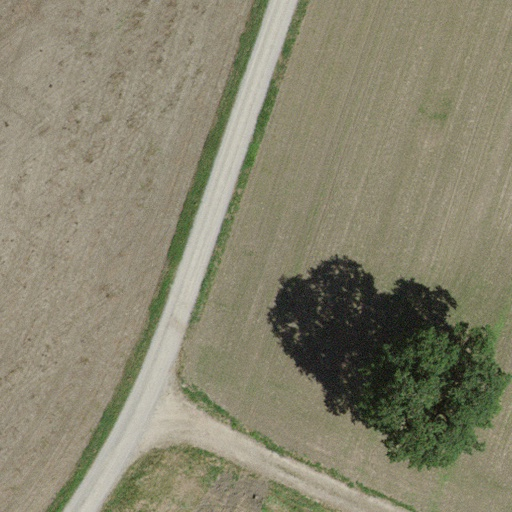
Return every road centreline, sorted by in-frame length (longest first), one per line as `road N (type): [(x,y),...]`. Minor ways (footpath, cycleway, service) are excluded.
road 1 (track): [(281,0),(142,408),(80,511)]
road 2 (track): [(375,511),(142,408)]
